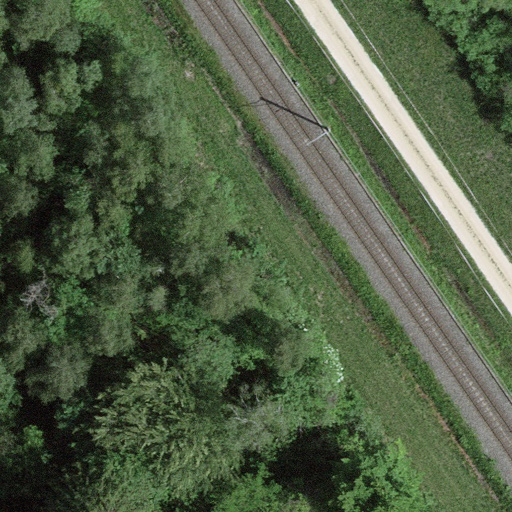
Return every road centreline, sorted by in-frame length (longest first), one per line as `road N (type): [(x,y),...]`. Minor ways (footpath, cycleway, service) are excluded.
road 1 (track): [(461,511),(110,0)]
road 2 (track): [(511,285),(315,0)]
